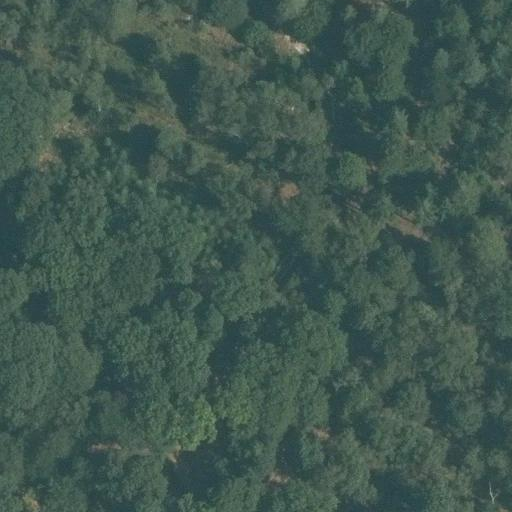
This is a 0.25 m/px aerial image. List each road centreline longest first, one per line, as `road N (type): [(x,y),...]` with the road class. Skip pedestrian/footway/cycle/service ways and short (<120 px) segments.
road 1 (unknown): [(271,0),(325,80),(335,123),(313,225),(242,335),(236,511)]
road 2 (unclassified): [(172,511),(143,436),(94,368),(0,266)]
